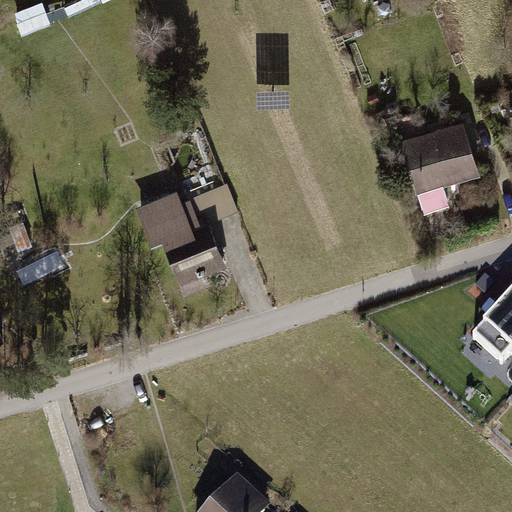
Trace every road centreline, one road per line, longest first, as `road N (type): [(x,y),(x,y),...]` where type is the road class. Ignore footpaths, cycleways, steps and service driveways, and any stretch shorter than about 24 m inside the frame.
road 1 (residential): [(0,407),(511,247)]
road 2 (unknown): [(109,511),(90,496),(58,388)]
